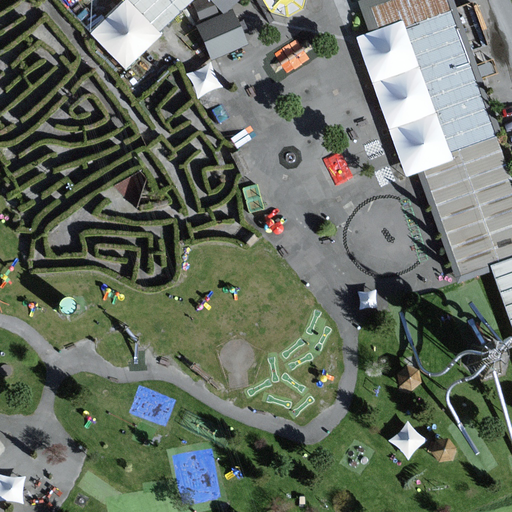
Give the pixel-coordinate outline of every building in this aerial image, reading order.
[(122,0),(86,33),(122,71),(159,36),(157,34),(191,0),(207,0),(220,14),(236,0),(122,0)] [(205,0),(198,0),(192,3),(198,20),(216,13),(205,0)] [(361,0),(355,3),(366,34),(353,38),(402,177),(422,172),(458,277),(486,267),(511,338),(511,190),(493,138),(498,134),(450,0),(361,0)] [(230,11),(194,26),(200,44),(207,60),(246,45),(236,28),(230,11)] [(111,86),(107,89),(111,96),(115,93),(118,91),(113,85),(111,86)] [(123,102),(119,105),(124,111),(128,109),(130,107),(125,100),(123,102)] [(237,151),(229,155),(239,178),(248,174),(237,151)] [(63,223),(44,232),(54,254),(73,245),(63,223)] [(62,300),(56,300),(52,303),(51,308),(53,313),(57,316),(62,316),(66,313),(68,308),(66,303),(62,300)]
